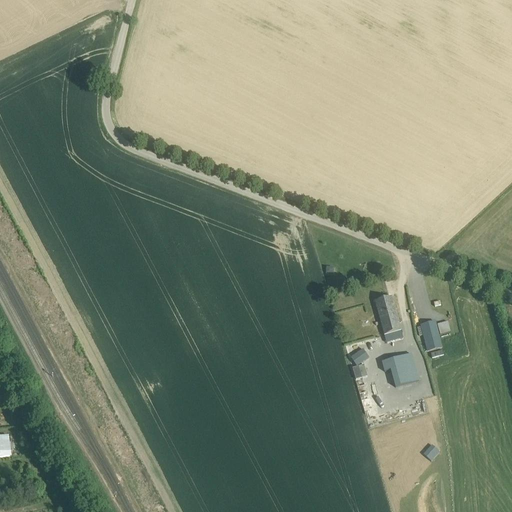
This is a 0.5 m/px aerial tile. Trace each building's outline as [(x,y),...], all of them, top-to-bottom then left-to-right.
[(392,297),(375,302),(378,311),(385,336),(401,331),(394,307),(392,297)] [(424,336),(428,352),(442,349),(438,332),(435,322),(421,326),(424,336)] [(439,324),(441,334),(452,332),(449,322),(439,324)] [(351,359),(357,366),(369,358),(363,350),(351,359)] [(412,355),(382,363),(385,372),(391,371),(395,388),(419,382),(412,355)] [(8,437),(0,437),(0,457),(11,456),(8,437)] [(424,455),(431,462),(439,453),(432,447),(424,455)]
